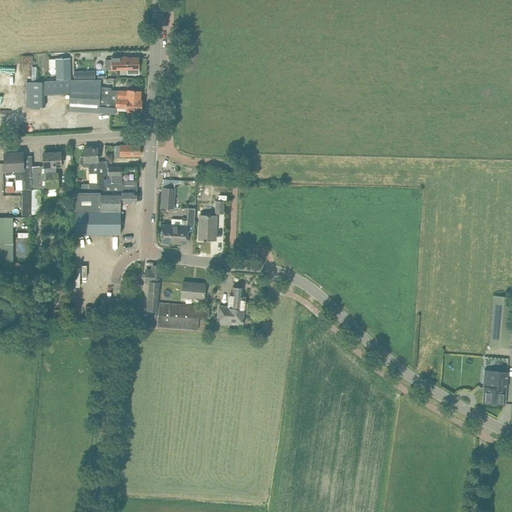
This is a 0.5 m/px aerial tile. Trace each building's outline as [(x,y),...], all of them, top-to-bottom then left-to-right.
[(110,59),(105,60),(105,70),(111,69),(127,69),(127,74),(129,74),(139,74),(138,58),(126,58),(126,57),(116,57),(110,57),(110,59)] [(27,97),(26,107),(45,107),(44,95),(69,94),(68,111),(115,114),(116,108),(126,109),(125,110),(140,111),(141,99),(140,99),(141,91),(131,90),(127,90),(127,91),(118,90),(111,90),(111,88),(100,87),(101,80),(46,83),(31,82),(28,82),(27,97)] [(139,145),(117,145),(117,155),(140,155),(139,145)] [(98,172),(97,158),(97,148),(83,149),(84,157),(81,157),(80,159),(79,161),(80,163),(84,165),(88,165),(88,173),(98,172)] [(44,166),(39,166),(39,188),(46,188),(57,187),(56,172),(54,173),(54,165),(60,165),(60,162),(59,152),(43,153),(44,166)] [(22,153),(4,154),(4,164),(5,174),(14,174),(14,178),(26,179),(26,188),(21,188),(21,216),(31,216),(39,216),(38,210),(38,188),(39,188),(39,166),(32,166),(32,168),(23,169),(22,153)] [(121,175),(121,167),(108,167),(108,175),(121,175)] [(111,175),(111,183),(104,183),(104,190),(119,190),(120,202),(136,202),(136,186),(122,186),(122,184),(121,184),(122,175),(111,175)] [(174,188),(162,187),(161,207),(173,208),(174,188)] [(119,190),(104,190),(104,191),(90,191),(90,190),(82,190),(73,190),(73,212),(72,212),(71,234),(120,234),(120,202),(119,190)] [(216,201),(215,213),(223,213),(223,201),(216,201)] [(194,225),(195,208),(188,208),(187,220),(181,220),(181,226),(162,225),(161,242),(186,244),(187,224),(194,225)] [(216,227),(216,216),(199,215),(199,239),(203,240),(203,241),(205,241),(205,240),(213,240),(214,227),(216,227)] [(0,270),(12,275),(12,219),(0,218),(0,270)] [(147,309),(156,310),(157,300),(160,266),(152,266),(152,271),(146,270),(145,282),(149,282),(149,291),(150,291),(150,300),(148,299),(147,309)] [(182,282),(182,292),(181,296),(203,298),(205,284),(182,282)] [(219,307),(218,317),(218,321),(242,323),(243,309),(241,308),(243,287),(232,287),(231,308),(219,307)] [(511,347),(511,326),(510,326),(511,298),(493,296),(489,345),(511,347)] [(88,305),(98,306),(98,298),(89,297),(88,305)] [(197,330),(198,320),(198,318),(207,318),(208,308),(198,307),(198,306),(159,303),(157,327),(197,330)] [(47,324),(60,325),(61,310),(48,309),(47,324)] [(504,405),(505,395),(506,372),(495,371),(485,371),(483,387),(485,387),(485,391),(484,391),(483,403),(504,405)]
